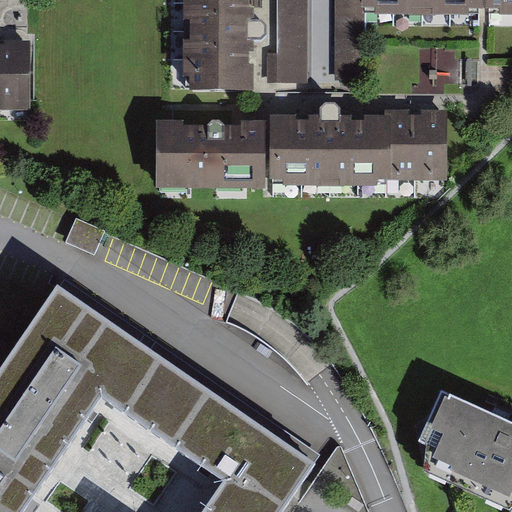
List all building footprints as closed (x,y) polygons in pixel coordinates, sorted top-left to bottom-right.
[(188,0),(187,77),(246,78),(247,0),(188,0)] [(307,0),(277,0),(276,85),(307,85),(307,0)] [(361,0),(336,0),(337,78),(361,78),(361,0)] [(0,44),(0,101),(33,100),(32,44),(0,44)] [(279,123),(279,178),(390,177),(390,171),(389,121),(279,123)] [(446,121),(389,121),(390,171),(447,170),(446,121)] [(159,122),(159,176),(262,177),(263,123),(159,122)] [(106,231),(77,218),(66,242),(96,255),(106,231)] [(354,218),(316,220),(317,237),(329,236),(329,240),(355,239),(354,218)] [(0,366),(0,511),(23,511),(27,507),(106,391),(110,394),(228,473),(219,486),(201,511),(275,511),(315,453),(196,373),(145,338),(58,280),(38,311),(0,366)] [(424,456),(511,497),(511,416),(508,415),(455,390),(424,456)]
